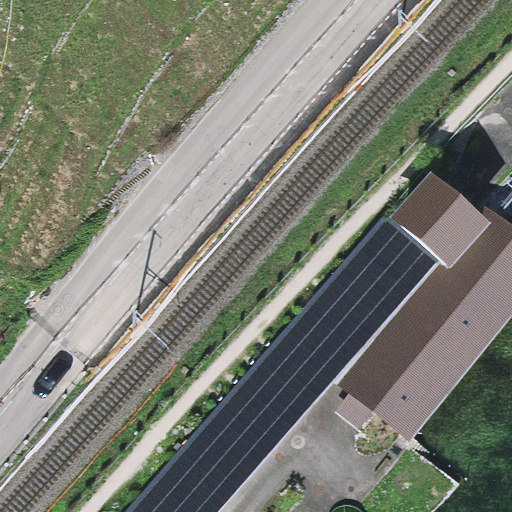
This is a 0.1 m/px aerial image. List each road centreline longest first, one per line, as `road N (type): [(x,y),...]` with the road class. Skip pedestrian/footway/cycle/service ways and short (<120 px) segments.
road 1 (residential): [(511,53),(80,511)]
road 2 (tertiary): [(0,416),(352,0)]
